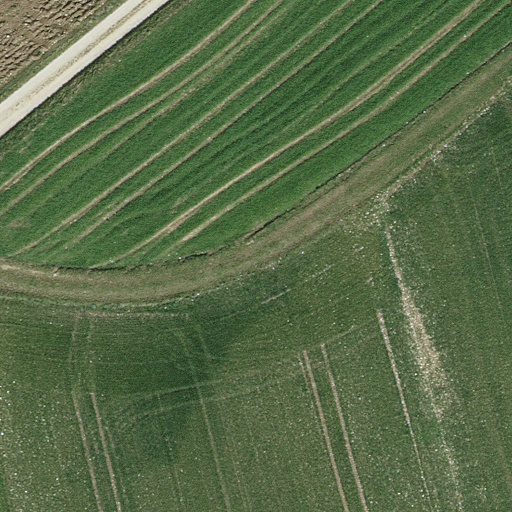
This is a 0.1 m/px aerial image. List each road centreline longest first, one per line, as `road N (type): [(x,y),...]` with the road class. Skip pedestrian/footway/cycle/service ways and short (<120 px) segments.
road 1 (track): [(485,96),(286,245),(177,300),(83,303),(0,290)]
road 2 (track): [(0,130),(157,0)]
